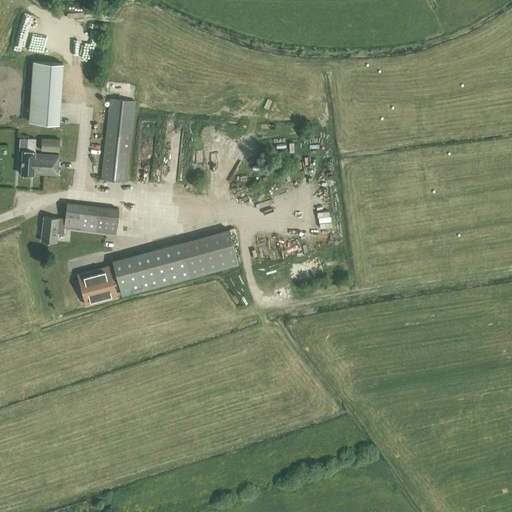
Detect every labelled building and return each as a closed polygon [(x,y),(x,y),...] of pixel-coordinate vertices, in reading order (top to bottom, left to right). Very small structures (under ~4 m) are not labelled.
[(11,0),(11,2),(24,9),(29,1),(27,0),(11,0)] [(77,26),(70,30),(74,35),(80,32),(77,26)] [(82,35),(83,52),(86,52),(87,56),(100,55),(99,34),(82,35)] [(33,63),(30,126),(60,127),(64,64),(33,63)] [(109,101),(101,178),(126,181),(134,104),(109,101)] [(280,128),(274,130),(276,137),(282,135),(280,128)] [(42,137),(41,150),(59,151),(59,138),(42,137)] [(36,139),(31,138),(28,138),(27,150),(22,150),(20,173),(33,174),(33,173),(57,175),(58,154),(35,153),(36,139)] [(289,173),(295,170),(292,164),(286,167),(289,173)] [(65,218),(43,215),(41,240),(56,242),(57,233),(63,234),(64,227),(80,229),(80,228),(115,232),(118,208),(67,202),(65,218)] [(180,242),(190,277),(238,264),(228,229),(180,242)] [(122,295),(190,277),(180,242),(113,260),(122,295)] [(87,305),(118,296),(110,266),(79,274),(87,305)]
